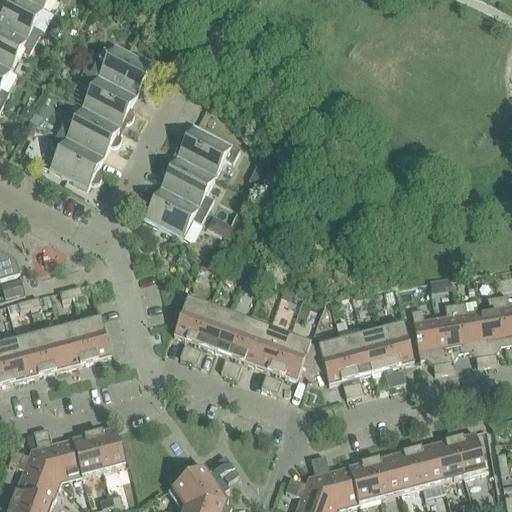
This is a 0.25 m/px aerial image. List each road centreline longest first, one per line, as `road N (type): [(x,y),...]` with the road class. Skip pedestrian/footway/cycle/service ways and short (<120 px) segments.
road 1 (residential): [(511,383),(422,394),(295,432)]
road 2 (residential): [(168,376),(158,402),(64,427),(40,422),(0,431)]
road 3 (residential): [(103,252),(187,86)]
road 4 (residential): [(168,376),(146,360),(127,263),(103,252)]
road 5 (residential): [(295,432),(168,376)]
